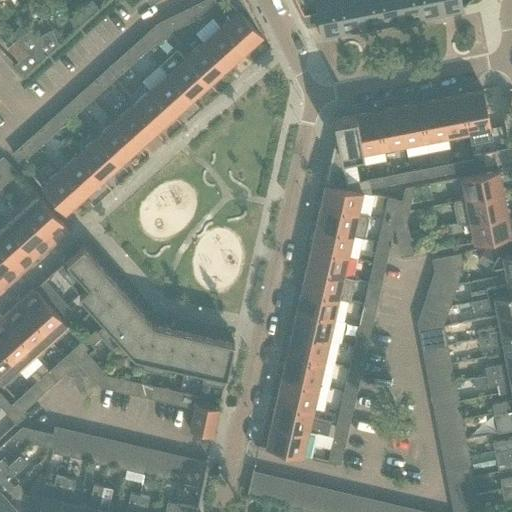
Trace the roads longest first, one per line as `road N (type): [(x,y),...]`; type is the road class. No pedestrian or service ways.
road 1 (residential): [(222,511),(312,99)]
road 2 (residential): [(312,99),(511,62)]
